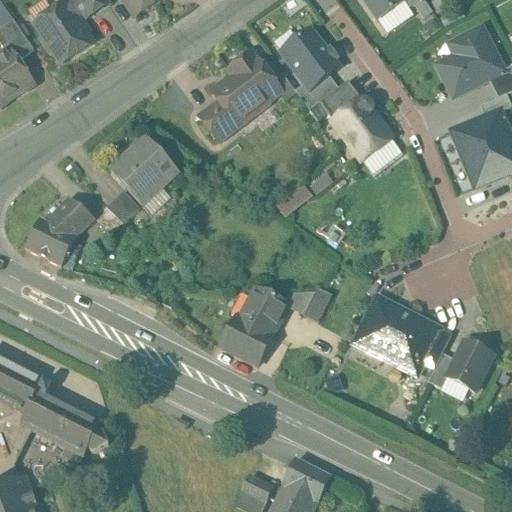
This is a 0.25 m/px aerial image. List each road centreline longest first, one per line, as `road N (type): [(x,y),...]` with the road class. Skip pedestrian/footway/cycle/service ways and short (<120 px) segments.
road 1 (primary): [(0,275),(478,511)]
road 2 (residential): [(511,227),(465,239),(414,123),(320,0)]
road 3 (tertiary): [(245,0),(0,162)]
